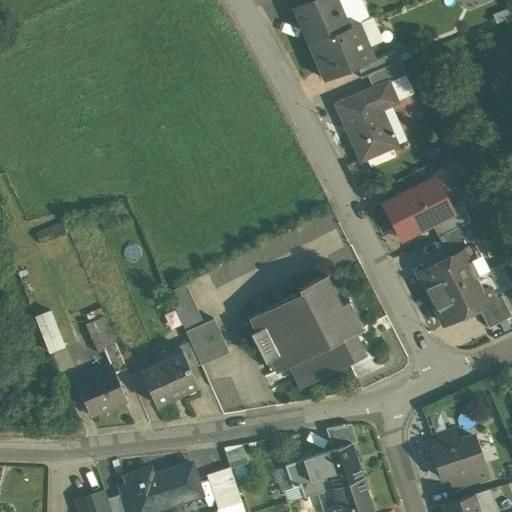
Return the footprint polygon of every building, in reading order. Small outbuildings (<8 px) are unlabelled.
[(346,27),(334,0),(312,0),(300,5),(294,8),(309,43),(346,27)] [(459,0),(464,11),(489,0),(459,0)] [(346,27),(309,43),(325,80),(356,67),(375,59),(374,58),(359,22),(346,27)] [(394,50),(374,58),(375,59),(356,67),(360,77),(367,75),(399,60),(394,50)] [(399,60),(367,75),(372,88),(387,81),(388,83),(406,75),(399,60)] [(372,88),(336,104),(344,124),(346,123),(361,158),(359,158),(360,160),(395,144),(392,135),(393,135),(392,132),(390,133),(380,109),(396,102),(388,83),(387,81),(372,88)] [(446,210),(432,182),(416,191),(414,187),(395,196),(397,200),(385,206),(400,236),(422,225),(423,229),(431,225),(449,216),(446,210)] [(431,225),(438,237),(464,223),(470,220),(462,202),(446,210),(449,216),(431,225)] [(464,223),(438,237),(443,248),(447,247),(451,256),(475,244),(464,223)] [(451,256),(417,273),(430,298),(487,269),(475,244),(451,256)] [(487,269),(430,298),(443,323),(477,306),(500,294),(487,269)] [(325,274),(297,288),(299,292),(248,318),(254,331),(250,333),(264,361),(265,361),(271,374),(288,365),(299,387),(348,362),(342,350),(357,343),(352,333),(363,328),(349,300),(340,304),(325,274)] [(202,323),(186,286),(169,294),(185,331),(202,323)] [(500,294),(477,306),(488,328),(511,316),(500,294)] [(50,311),(34,317),(48,352),(63,346),(50,311)] [(202,323),(185,331),(190,341),(200,364),(228,352),(213,318),(202,323)] [(109,328),(96,333),(102,347),(114,342),(109,328)] [(190,341),(178,347),(181,353),(182,353),(189,369),(200,364),(190,341)] [(126,368),(114,342),(102,347),(110,366),(112,366),(115,373),(126,368)] [(181,353),(140,372),(154,404),(196,385),(189,369),(182,353),(181,353)] [(110,366),(75,381),(89,416),(126,400),(115,373),(112,366),(110,366)] [(157,418),(154,404),(137,409),(134,397),(127,399),(133,424),(157,418)] [(350,424),(325,429),(332,449),(351,443),(356,441),(350,424)] [(473,436),(458,441),(454,429),(431,437),(435,448),(431,449),(441,479),(449,476),(452,488),(486,476),(473,436)] [(332,449),(322,453),(329,474),(333,487),(362,478),(351,443),(332,449)] [(322,453),(302,459),(309,481),(329,474),(322,453)] [(302,459),(284,465),(291,487),(299,484),(303,497),(333,487),(329,474),(309,481),(302,459)] [(190,461),(151,473),(149,466),(123,475),(134,510),(170,498),(171,503),(201,493),(190,461)] [(229,468),(206,475),(218,509),(240,502),(229,468)] [(372,511),(362,478),(333,487),(340,507),(334,509),(334,511),(372,511)] [(104,491),(75,500),(79,511),(111,511),(107,499),(104,491)] [(479,511),(473,494),(441,504),(443,511),(479,511)] [(125,511),(120,495),(107,499),(111,511),(125,511)]
